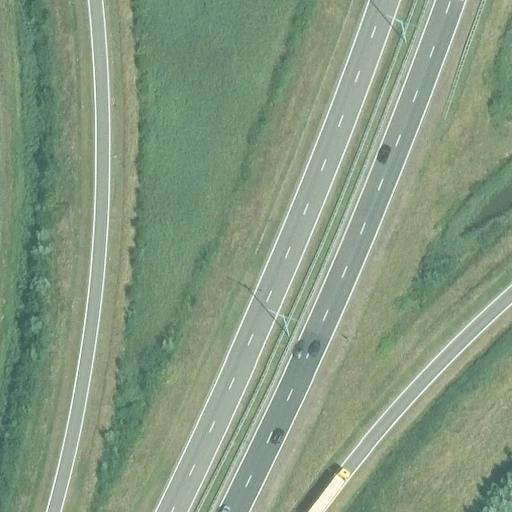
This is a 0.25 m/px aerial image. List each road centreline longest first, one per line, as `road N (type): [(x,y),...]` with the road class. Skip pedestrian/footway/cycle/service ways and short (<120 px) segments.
road 1 (trunk): [(232,511),(367,221),(450,0)]
road 2 (trunk): [(383,0),(307,208),(171,511)]
road 3 (trunk): [(94,0),(100,243),(81,395),(54,511)]
road 4 (trunk): [(315,511),(456,344),(511,295)]
